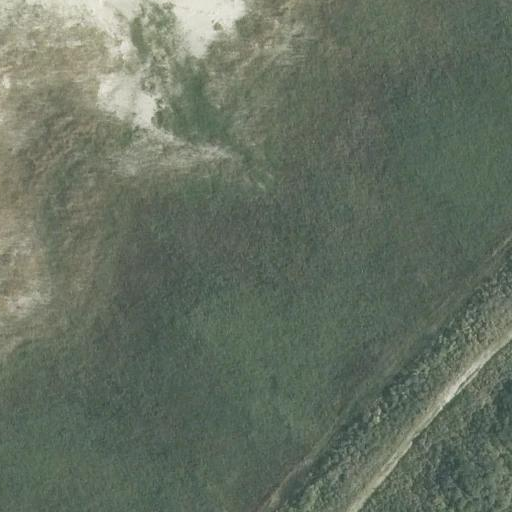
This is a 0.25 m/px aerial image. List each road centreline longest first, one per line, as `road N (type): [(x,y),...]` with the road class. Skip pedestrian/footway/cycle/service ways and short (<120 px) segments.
road 1 (track): [(265,511),(511,243)]
road 2 (track): [(345,511),(511,328)]
